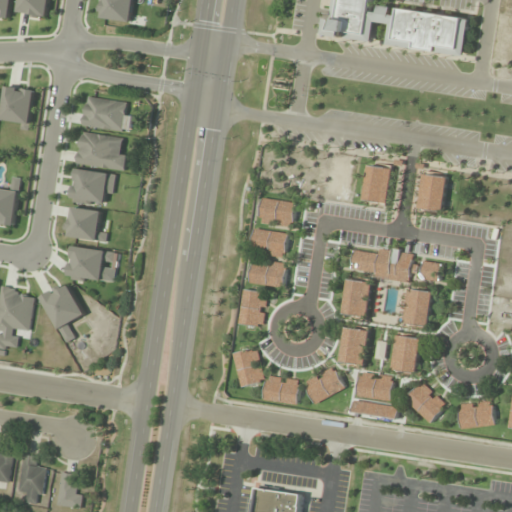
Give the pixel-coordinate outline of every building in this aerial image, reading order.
[(0,0),(0,17),(10,19),(12,0),(0,0)] [(49,0),(20,0),(18,14),(47,17),(49,0)] [(134,0),(103,0),(101,19),(132,22),(134,0)] [(467,55),(472,18),(397,9),(397,11),(373,8),(374,0),(336,0),(332,36),(375,42),(377,23),(393,24),(390,45),(467,55)] [(30,130),(35,90),(6,86),(1,121),(22,123),(21,129),(30,130)] [(127,103),(88,96),(83,126),(130,134),(133,115),(125,113),(127,103)] [(126,172),(129,151),(121,150),(123,138),(80,132),(76,165),(126,172)] [(367,164),(392,168),(386,206),(361,202),(367,164)] [(72,203),(103,207),(104,196),(114,197),(117,174),(76,169),(72,203)] [(422,174),(416,208),(441,212),(447,178),(422,174)] [(0,187),(0,224),(14,226),(20,185),(10,184),(9,189),(0,187)] [(261,198),(294,203),(290,228),(257,224),(261,198)] [(67,236),(97,241),(102,212),(72,207),(67,236)] [(254,229),(250,253),(284,259),(288,235),(254,229)] [(103,282),(105,261),(114,262),(115,250),(71,247),(69,280),(103,282)] [(379,248),(375,276),(407,281),(411,253),(379,248)] [(249,283),(253,259),(285,263),(281,288),(249,283)] [(347,279),(342,313),(365,317),(370,283),(347,279)] [(64,340),(74,334),(69,325),(86,315),(67,283),(40,298),(64,340)] [(408,289),(403,323),(426,327),(432,292),(408,289)] [(0,347),(19,348),(19,331),(33,331),(34,291),(0,290),(0,347)] [(243,290),(237,323),(260,327),(266,294),(243,290)] [(344,327),(338,362),(359,366),(365,330),(344,327)] [(396,335),(391,369),(415,373),(421,339),(396,335)] [(377,340),(373,359),(385,361),(389,342),(377,340)] [(232,353),(240,386),(264,380),(256,347),(232,353)] [(303,381),(314,403),(344,388),(333,366),(303,381)] [(359,370),(352,410),(396,418),(403,378),(359,370)] [(267,375),(263,400),(297,406),(301,381),(267,375)] [(404,398),(429,423),(445,407),(420,382),(404,398)] [(456,402),(460,430),(495,425),(490,397),(456,402)] [(0,482),(9,484),(13,455),(0,452),(0,482)] [(20,491),(28,492),(27,503),(42,504),(47,468),(37,466),(38,457),(24,455),(20,491)] [(78,509),(83,476),(62,473),(58,506),(78,509)] [(255,511),(300,511),(303,494),(259,489),(255,511)]
